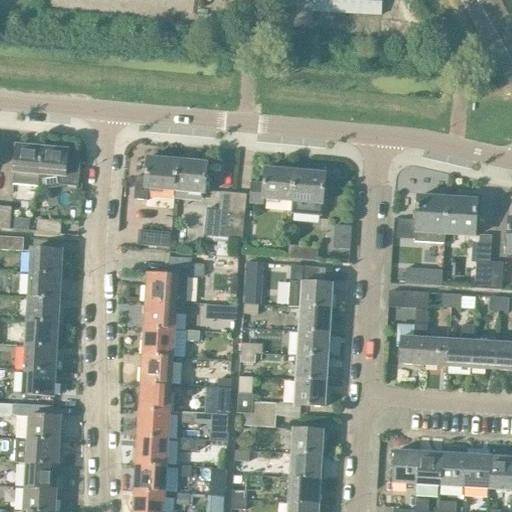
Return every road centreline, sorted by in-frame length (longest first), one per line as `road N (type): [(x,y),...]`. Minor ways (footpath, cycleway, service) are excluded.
road 1 (residential): [(108,110),(95,243),(102,511)]
road 2 (unclassified): [(376,135),(108,110)]
road 3 (residential): [(362,397),(376,135)]
road 4 (residential): [(362,397),(511,406)]
road 5 (unclassified): [(511,160),(376,135)]
